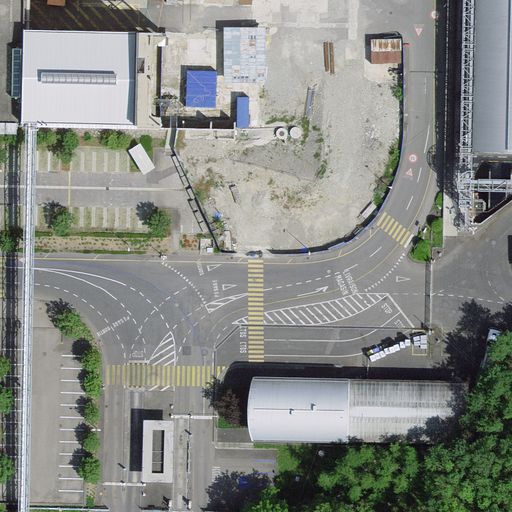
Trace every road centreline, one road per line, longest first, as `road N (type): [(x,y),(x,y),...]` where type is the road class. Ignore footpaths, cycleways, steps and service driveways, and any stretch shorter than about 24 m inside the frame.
road 1 (unclassified): [(430,0),(420,187),(397,233),(345,278)]
road 2 (unclassified): [(201,359),(240,343),(361,340),(465,284)]
road 3 (unclassified): [(129,285),(122,511)]
road 4 (unclassified): [(345,278),(242,304),(200,331)]
road 5 (unclassified): [(200,511),(201,359)]
road 6 (unclassified): [(129,285),(0,279)]
road 7 (unclassified): [(465,284),(345,278)]
